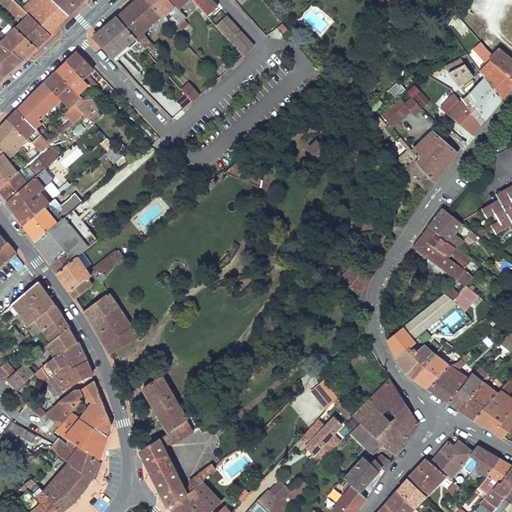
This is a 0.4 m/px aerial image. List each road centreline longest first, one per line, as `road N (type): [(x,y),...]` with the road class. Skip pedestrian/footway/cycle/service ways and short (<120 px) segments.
road 1 (residential): [(511,105),(413,228),(372,298),(387,357),(441,416)]
road 2 (residential): [(76,31),(171,128),(268,48),(223,0)]
road 3 (tertiary): [(129,482),(123,423),(95,348),(0,209)]
road 4 (unknown): [(171,128),(181,146),(201,154),(251,118),(295,79),(289,59),(268,48)]
road 5 (residential): [(441,416),(366,511)]
